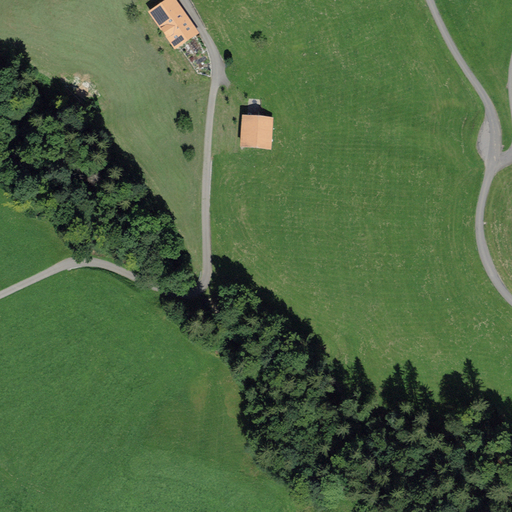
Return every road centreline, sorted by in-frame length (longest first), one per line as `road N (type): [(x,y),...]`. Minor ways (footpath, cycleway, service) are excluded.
road 1 (track): [(0,294),(89,261),(179,292),(201,284),(216,64),(183,0)]
road 2 (residential): [(429,0),(495,125),(478,223),(486,264),(511,295)]
